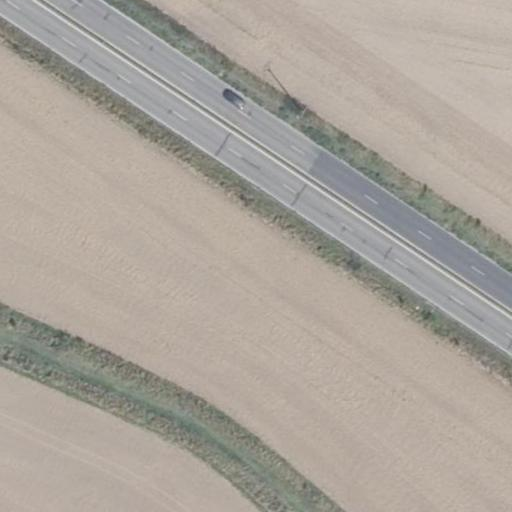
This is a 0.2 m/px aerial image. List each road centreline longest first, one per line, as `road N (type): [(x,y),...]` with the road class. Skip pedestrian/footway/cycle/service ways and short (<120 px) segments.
road 1 (primary): [(1,0),(511,340)]
road 2 (primary): [(511,291),(69,0)]
road 3 (track): [(0,337),(222,438),(304,511)]
